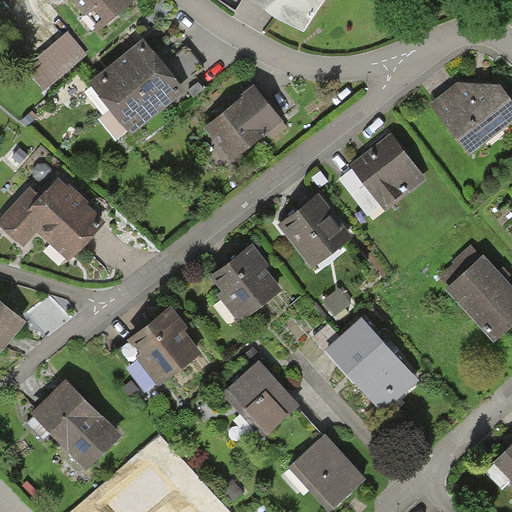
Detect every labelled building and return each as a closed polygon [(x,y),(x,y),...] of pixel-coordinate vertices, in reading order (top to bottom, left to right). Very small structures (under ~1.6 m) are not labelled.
[(124,0),(71,0),(79,9),(83,7),(96,23),(124,0)] [(325,0),(255,0),(303,33),(325,0)] [(158,59),(140,36),(87,77),(106,101),(158,59)] [(67,37),(27,73),(45,93),(85,57),(67,37)] [(180,87),(158,59),(106,101),(128,128),(180,87)] [(511,102),(497,81),(455,80),(430,100),(469,149),(511,114),(511,102)] [(276,117),(250,84),(203,121),(229,154),(276,117)] [(421,176),(389,134),(350,163),(383,205),(421,176)] [(40,198),(27,186),(0,215),(0,225),(23,246),(37,231),(70,261),(105,223),(57,179),(40,198)] [(348,236),(315,192),(277,220),(310,264),(348,236)] [(277,287),(247,244),(209,271),(239,313),(277,287)] [(511,289),(482,256),(444,290),(494,346),(511,329),(511,289)] [(0,351),(25,320),(0,299),(0,351)] [(197,349),(167,306),(125,335),(156,378),(197,349)] [(415,379),(360,318),(325,349),(380,410),(415,379)] [(295,403),(255,358),(224,386),(264,431),(295,403)] [(120,434),(66,379),(32,412),(87,468),(120,434)] [(363,478),(322,434),(290,463),(332,508),(363,478)] [(511,444),(493,463),(511,482),(511,444)] [(151,466),(108,505),(114,511),(192,511),(161,477),(151,466)]
